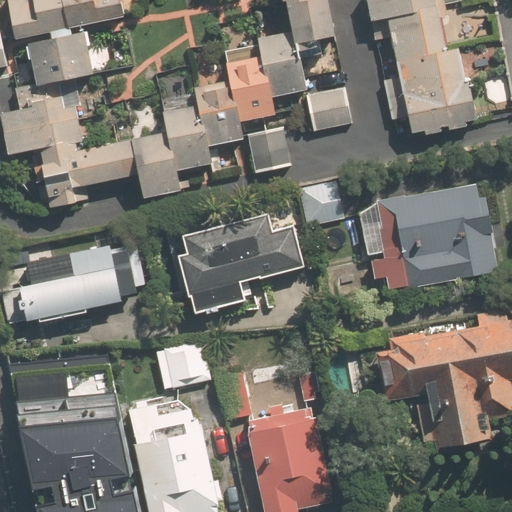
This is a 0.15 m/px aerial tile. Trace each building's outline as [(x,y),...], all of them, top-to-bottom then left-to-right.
[(298,0),(304,24),(264,33),(268,50),(232,58),(236,74),(204,81),(208,99),(168,108),(172,126),(94,144),(78,75),(104,69),(94,25),(35,38),(45,79),(21,85),(26,104),(4,109),(13,149),(35,144),(43,177),(54,175),(60,201),(93,194),(90,183),(145,171),(150,193),(194,183),(190,165),(224,157),(220,140),(253,133),(249,116),(288,107),(285,91),(325,82),(314,34),(350,26),(344,0),(378,0),(382,16),(396,13),(409,72),(386,77),(396,118),(419,113),(422,126),(476,114),(449,0),(298,0)] [(16,0),(24,35),(131,11),(128,0),(16,0)] [(0,25),(0,64),(11,62),(3,24),(0,25)] [(311,92),(319,127),(359,118),(351,83),(311,92)] [(262,170),(297,163),(288,122),(253,130),(262,170)] [(303,191),(310,228),(348,221),(341,184),(303,191)] [(482,188),(384,206),(367,220),(379,286),(394,284),(397,299),(508,278),(494,204),(485,205),(482,188)] [(277,222),(191,243),(196,263),(187,265),(201,323),(255,309),(250,291),(312,276),(302,233),(281,238),(277,222)] [(15,322),(133,295),(132,290),(148,286),(138,244),(122,247),(120,238),(38,256),(43,277),(7,285),(15,322)] [(384,361),(394,409),(437,400),(448,455),(500,445),(496,423),(511,419),(511,312),(480,319),(482,330),(398,347),(400,358),(384,361)] [(161,348),(169,385),(216,376),(209,338),(161,348)] [(144,511),(112,340),(11,349),(40,511),(144,511)] [(248,376),(222,382),(230,424),(256,418),(248,376)] [(302,380),(307,404),(320,402),(319,395),(325,394),(321,376),(302,380)] [(138,404),(158,511),(218,511),(227,510),(207,402),(195,404),(184,395),(138,404)] [(252,421),(269,511),(318,511),(339,508),(319,408),(252,421)] [(0,508),(11,507),(0,438),(0,508)] [(417,511),(411,482),(377,490),(381,511),(417,511)]
